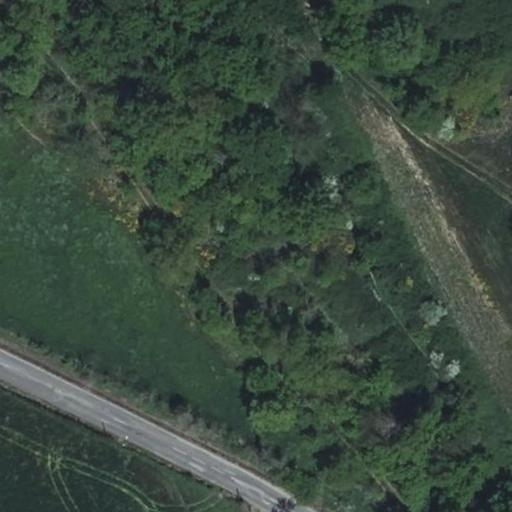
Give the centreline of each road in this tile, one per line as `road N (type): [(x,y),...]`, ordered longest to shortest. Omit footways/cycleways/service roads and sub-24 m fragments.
road 1 (track): [(411,511),(206,287),(159,210),(48,68),(15,0)]
road 2 (tertiary): [(0,360),(289,511)]
